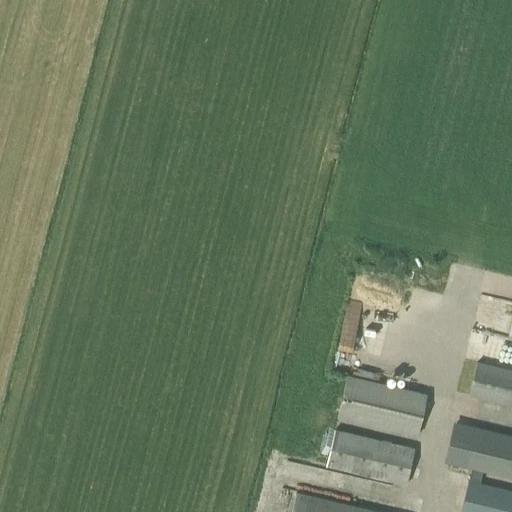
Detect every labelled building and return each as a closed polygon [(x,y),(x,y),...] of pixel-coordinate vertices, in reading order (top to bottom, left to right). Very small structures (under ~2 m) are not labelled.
[(511,320),(502,318),(496,342),(511,346),(511,320)] [(511,406),(511,369),(476,361),(468,396),(511,406)] [(417,437),(427,394),(346,374),(336,418),(417,437)] [(511,477),(511,436),(473,427),(454,422),(445,458),(464,463),(463,466),(511,477)] [(405,485),(415,448),(334,429),(324,466),(405,485)] [(511,511),(511,491),(468,480),(461,505),(458,511),(511,511)] [(384,511),(295,491),(289,511),(384,511)]
